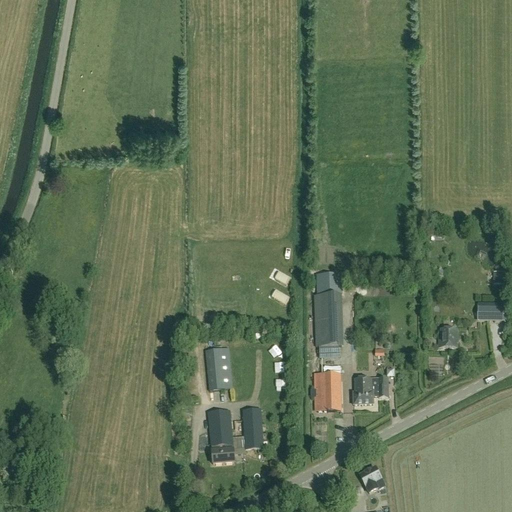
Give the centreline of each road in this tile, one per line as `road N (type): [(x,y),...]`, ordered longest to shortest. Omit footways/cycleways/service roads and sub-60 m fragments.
road 1 (unclassified): [(0,270),(34,199),(72,0)]
road 2 (unclassified): [(313,472),(511,368)]
